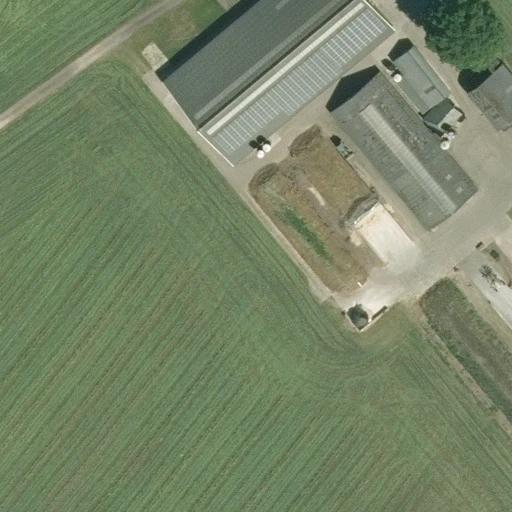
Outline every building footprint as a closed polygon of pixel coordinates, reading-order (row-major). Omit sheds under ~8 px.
[(266,0),(168,84),(234,161),(394,26),(371,0),(266,0)] [(415,45),(395,60),(432,106),(451,91),(415,45)] [(511,116),(511,70),(504,61),(469,89),(500,126),(511,116)] [(476,189),(399,94),(381,73),(333,112),(428,228),(476,189)] [(464,113),(447,96),(425,117),(442,134),(464,113)] [(268,152),(286,139),(279,128),(260,141),(268,152)] [(405,354),(417,339),(409,333),(398,348),(405,354)]
